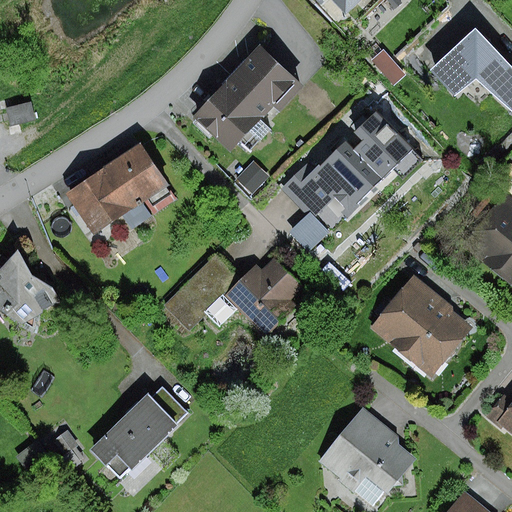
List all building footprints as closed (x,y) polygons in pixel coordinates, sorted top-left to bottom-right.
[(334,0),(348,14),(362,0),(334,0)] [(511,65),(478,29),(433,71),(456,97),(478,80),(511,110),(511,65)] [(262,47),(197,117),(234,151),(242,142),(253,152),(274,129),(264,120),(300,81),(262,47)] [(385,49),(372,59),(394,86),(407,76),(385,49)] [(34,104),(7,109),(12,130),(39,124),(34,104)] [(352,140),(335,155),(371,193),(400,165),(369,133),(357,145),(352,140)] [(143,142),(69,193),(97,234),(146,201),(156,215),(181,198),(143,142)] [(371,193),(335,155),(310,177),(302,169),(281,188),(312,221),(333,202),(349,220),(362,207),(360,205),(371,193)] [(254,163),(238,180),(254,195),(270,178),(254,163)] [(484,224),(466,246),(511,283),(511,195),(508,192),(506,195),(496,187),(474,215),(484,224)] [(241,280),(226,295),(269,337),(315,291),(273,249),(241,280)] [(36,277),(21,250),(13,260),(4,254),(0,255),(0,309),(24,324),(64,302),(55,288),(36,277)] [(219,256),(170,302),(193,326),(226,295),(241,280),(219,256)] [(414,275),(372,328),(433,376),(472,328),(453,312),(454,306),(414,275)] [(163,388),(153,398),(177,422),(187,412),(163,388)] [(150,395),(92,449),(121,479),(179,426),(177,422),(153,398),(150,395)] [(511,401),(511,403),(500,395),(483,418),(502,433),(504,430),(511,436),(511,401)] [(364,408),(319,461),(376,509),(417,459),(399,444),(399,437),(364,408)] [(82,443),(69,427),(52,441),(65,455),(61,458),(73,473),(90,459),(78,445),(82,443)] [(38,442),(18,457),(33,478),(53,463),(38,442)] [(491,511),(465,491),(448,511),(491,511)]
